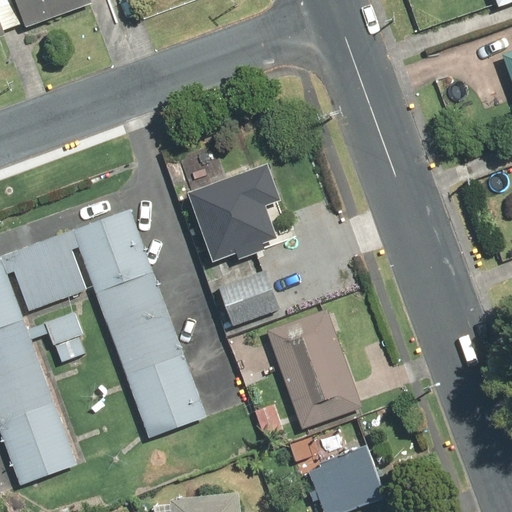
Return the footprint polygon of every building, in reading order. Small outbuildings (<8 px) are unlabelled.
[(10,0),(0,0),(0,37),(6,35),(4,31),(20,25),(10,0)] [(91,4),(89,0),(13,0),(24,28),(91,4)] [(511,0),(493,0),(497,9),(511,2),(511,0)] [(511,111),(511,51),(501,56),(511,86),(511,106),(511,107),(511,111)] [(180,198),(208,268),(276,240),(261,205),(277,198),(264,164),(180,198)] [(0,259),(0,442),(16,486),(88,460),(31,306),(92,283),(149,436),(207,414),(132,211),(0,259)] [(217,292),(231,329),(278,310),(263,273),(217,292)] [(268,328),(299,432),(363,412),(332,308),(268,328)] [(274,399),(253,406),(264,438),(286,430),(274,399)] [(305,473),(321,511),(343,511),(388,494),(368,446),(305,473)] [(172,503),(172,511),(236,511),(235,496),(172,503)]
